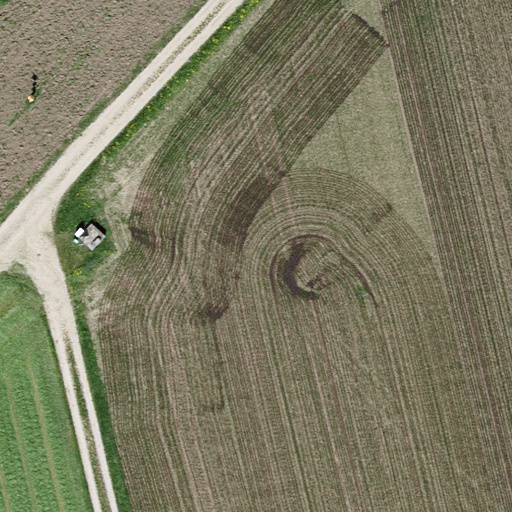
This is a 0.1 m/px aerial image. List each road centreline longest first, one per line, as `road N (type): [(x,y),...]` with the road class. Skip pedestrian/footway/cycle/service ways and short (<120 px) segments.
road 1 (track): [(111,511),(41,207)]
road 2 (track): [(41,207),(235,0)]
road 3 (track): [(41,207),(0,37)]
